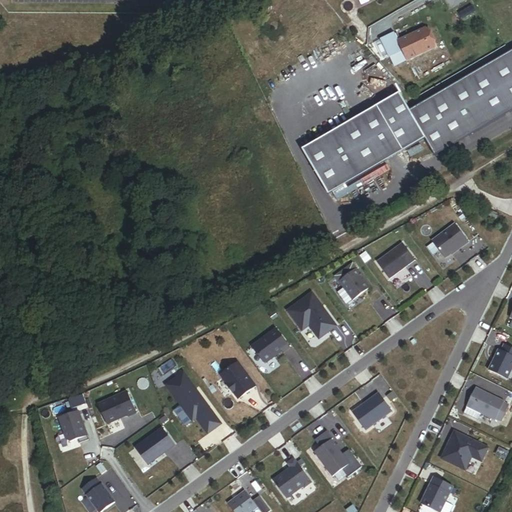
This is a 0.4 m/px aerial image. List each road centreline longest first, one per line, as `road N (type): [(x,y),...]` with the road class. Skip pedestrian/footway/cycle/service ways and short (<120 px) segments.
road 1 (residential): [(158,511),(442,307)]
road 2 (unknown): [(511,122),(339,213),(304,166),(280,106)]
road 3 (residential): [(497,272),(380,511)]
